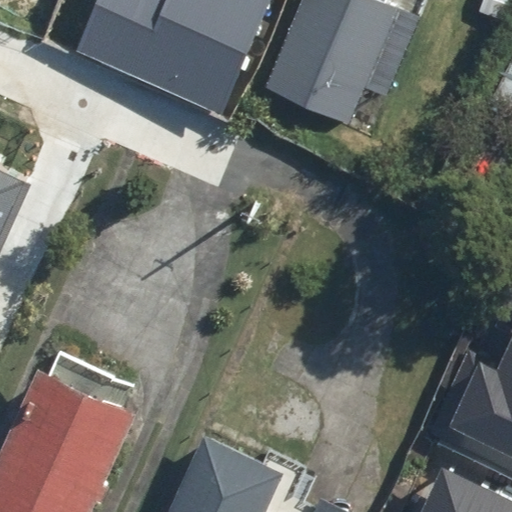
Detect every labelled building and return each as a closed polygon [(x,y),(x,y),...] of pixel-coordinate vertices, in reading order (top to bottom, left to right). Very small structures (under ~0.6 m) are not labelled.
[(99,0),(78,49),(220,112),(269,0),(99,0)] [(431,8),(412,0),(301,0),(267,79),(358,119),(375,81),(395,90),(431,8)] [(511,68),(493,105),(511,114),(511,68)] [(0,240),(26,185),(0,172),(0,240)] [(481,361),(449,423),(511,454),(511,349),(501,371),(481,361)] [(98,511),(147,405),(47,360),(0,463),(0,511),(98,511)] [(210,426),(172,511),(272,511),(294,462),(210,426)] [(511,511),(511,501),(449,470),(427,511),(511,511)]
